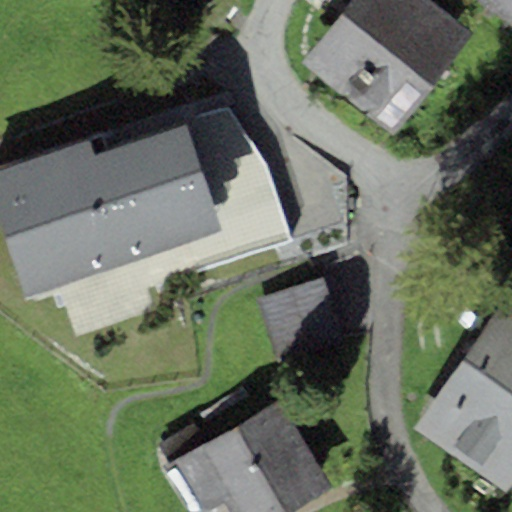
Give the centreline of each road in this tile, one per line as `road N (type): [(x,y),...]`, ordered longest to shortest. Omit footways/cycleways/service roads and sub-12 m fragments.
road 1 (track): [(85,419),(204,391),(214,370),(210,328),(221,310),(239,294),(364,247),(382,183)]
road 2 (residential): [(511,130),(431,173),(382,183),(268,86),(255,35),(280,0)]
